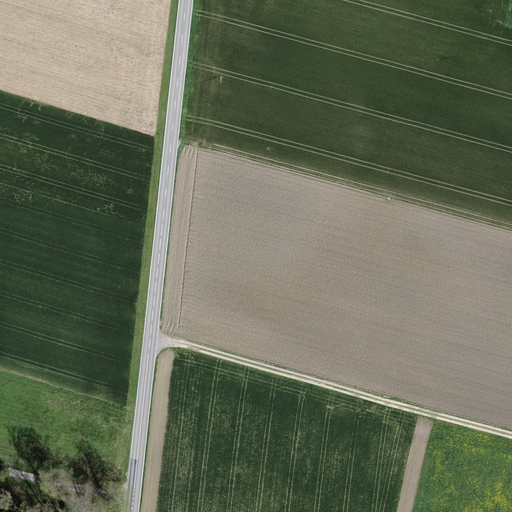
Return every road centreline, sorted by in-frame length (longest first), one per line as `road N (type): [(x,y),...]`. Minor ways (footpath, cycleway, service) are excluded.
road 1 (tertiary): [(131,511),(185,0)]
road 2 (track): [(511,433),(150,335)]
road 3 (track): [(132,502),(0,470)]
